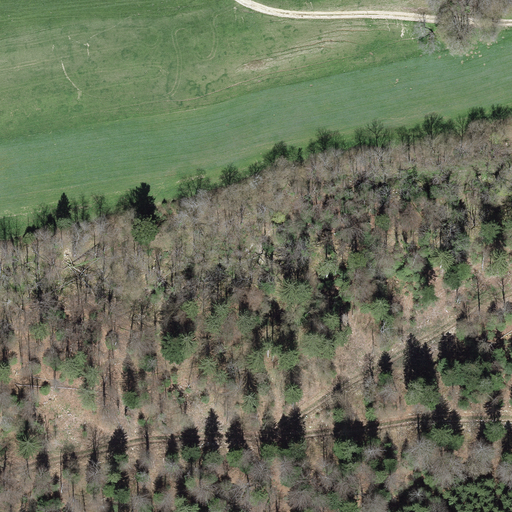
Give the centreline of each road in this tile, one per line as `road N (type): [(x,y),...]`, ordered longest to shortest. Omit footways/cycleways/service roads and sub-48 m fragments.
road 1 (track): [(0,476),(165,439),(511,416)]
road 2 (track): [(269,436),(511,291)]
road 3 (track): [(511,22),(287,13),(241,0)]
